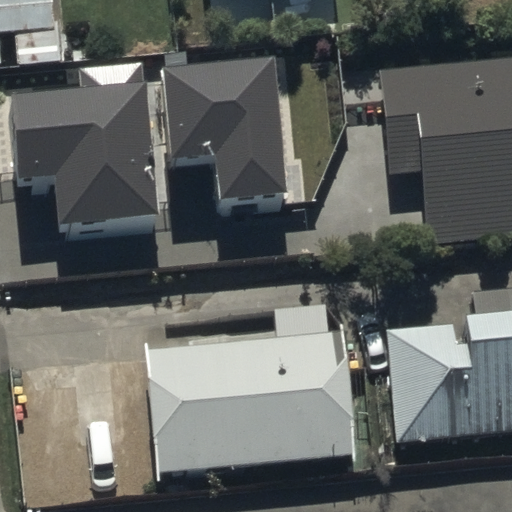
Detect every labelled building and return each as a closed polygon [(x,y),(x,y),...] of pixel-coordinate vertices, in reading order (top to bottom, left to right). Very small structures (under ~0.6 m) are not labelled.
[(511,75),(379,90),(390,192),(422,189),(430,260),(511,251),(511,75)] [(221,237),(288,231),(276,96),(163,106),(172,196),(216,192),(221,237)] [(146,119),(12,133),(21,216),(56,212),(62,262),(160,252),(146,119)] [(511,335),(387,347),(397,459),(511,447),(511,335)] [(145,371),(159,496),(355,474),(341,349),(145,371)]
